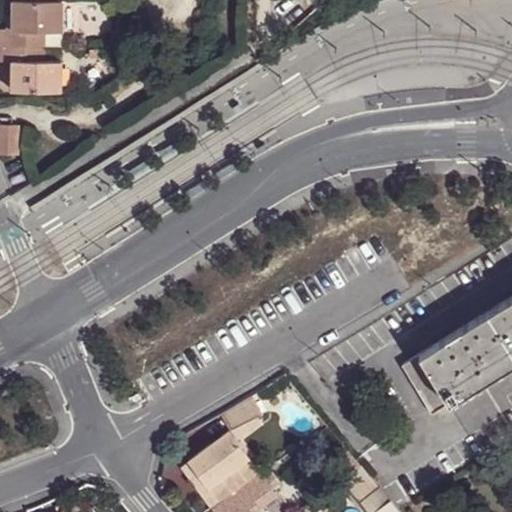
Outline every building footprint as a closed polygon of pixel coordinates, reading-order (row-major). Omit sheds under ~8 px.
[(0,40),(41,41),(41,27),(58,27),(58,0),(9,0),(9,9),(4,9),(4,26),(0,25),(0,40)] [(41,27),(41,41),(57,41),(58,27),(41,27)] [(55,87),(57,57),(40,57),(41,41),(0,40),(0,55),(3,56),(3,71),(7,71),(7,85),(55,87)] [(40,57),(57,57),(57,41),(41,41),(40,57)] [(99,50),(84,50),(83,59),(99,59),(99,50)] [(0,130),(14,131),(14,121),(0,120),(0,130)] [(0,150),(14,152),(14,131),(0,130),(0,150)] [(511,295),(419,353),(449,400),(511,361),(511,295)] [(419,353),(404,361),(435,409),(449,400),(419,353)] [(511,431),(511,361),(449,400),(468,428),(482,450),(511,431)] [(220,412),(228,428),(257,415),(261,413),(252,393),(220,412)] [(263,412),(283,439),(300,425),(283,402),(263,412)] [(228,428),(235,437),(261,422),(257,415),(228,428)] [(188,459),(219,500),(259,470),(235,437),(228,428),(188,459)] [(361,466),(336,435),(328,442),(353,472),(361,466)] [(219,500),(188,459),(180,464),(212,506),(219,500)] [(353,472),(342,481),(360,503),(379,488),(361,466),(353,472)] [(279,481),(268,467),(243,485),(244,486),(255,500),(271,487),(279,481)] [(263,511),(260,507),(255,500),(244,486),(214,510),(216,511),(263,511)] [(276,494),(271,487),(255,500),(260,507),(276,494)] [(360,503),(359,503),(366,511),(375,511),(390,500),(379,488),(360,503)] [(399,511),(390,500),(375,511),(399,511)]
